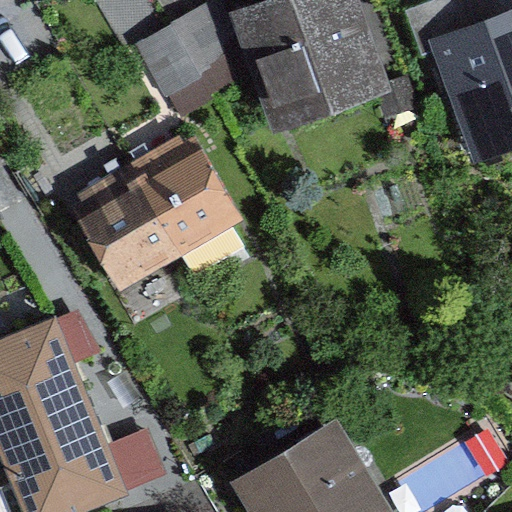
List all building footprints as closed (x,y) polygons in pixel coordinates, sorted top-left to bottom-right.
[(363,0),(287,0),(244,14),(279,121),(391,84),(363,0)] [(511,155),(511,10),(482,21),(474,0),(429,0),(418,4),(474,169),(511,155)] [(174,29),(203,78),(241,56),(212,7),(174,29)] [(174,29),(135,52),(164,102),(203,78),(174,29)] [(135,156),(182,260),(243,231),(195,128),(135,156)] [(68,187),(117,290),(182,260),(135,156),(68,187)] [(0,447),(26,511),(93,511),(135,495),(60,311),(0,335),(0,447)] [(394,511),(343,423),(240,482),(257,511),(394,511)]
